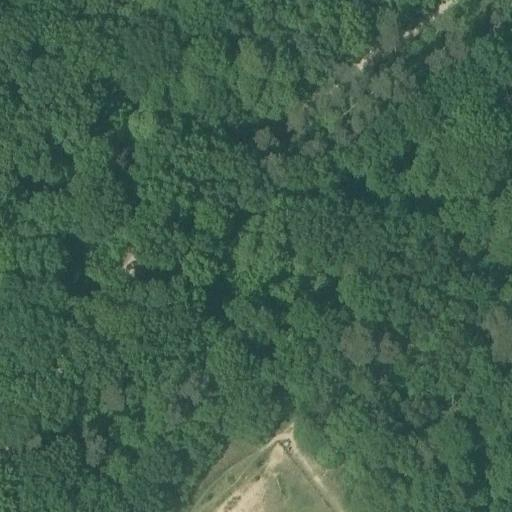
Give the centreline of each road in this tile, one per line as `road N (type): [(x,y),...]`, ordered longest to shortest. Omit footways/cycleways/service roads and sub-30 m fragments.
road 1 (track): [(0,459),(183,183)]
road 2 (track): [(183,183),(456,0)]
road 3 (track): [(183,183),(145,126),(32,0)]
